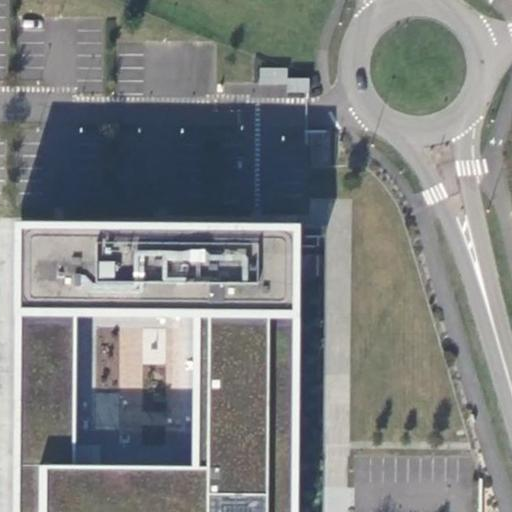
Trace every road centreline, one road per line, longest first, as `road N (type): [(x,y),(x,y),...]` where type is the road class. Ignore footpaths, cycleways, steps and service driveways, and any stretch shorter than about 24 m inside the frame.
road 1 (tertiary): [(392,134),(434,192),(500,351)]
road 2 (tertiary): [(500,351),(465,168),(465,119)]
road 3 (tertiary): [(369,22),(349,75),(365,114),(392,134)]
